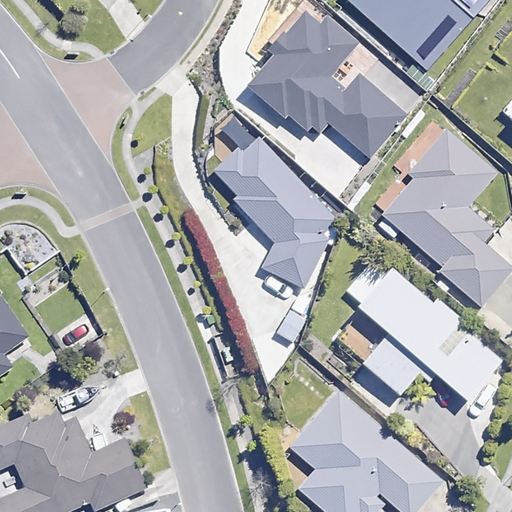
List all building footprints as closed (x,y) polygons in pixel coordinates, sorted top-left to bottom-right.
[(348,0),(426,65),(471,12),(456,0),(348,0)] [(456,0),(471,12),(481,0),(456,0)] [(308,13),(250,88),(289,117),(315,136),(326,121),(373,157),(410,109),(362,72),(347,91),(324,74),(348,44),(308,13)] [(511,103),(503,114),(511,121),(511,103)] [(375,207),(386,216),(378,226),(394,239),(402,230),(443,264),(439,269),(483,305),(511,270),(511,265),(483,242),(495,228),(469,207),(498,172),(436,119),(398,164),(406,171),(375,207)] [(262,267),(304,290),(331,241),(322,236),(337,222),(258,136),(237,155),(232,149),(212,167),(278,239),(262,267)] [(41,228),(10,250),(27,274),(58,252),(41,228)] [(390,266),(381,275),(374,269),(350,296),(357,302),(390,331),(364,360),(400,392),(419,371),(428,380),(436,371),(466,398),(503,357),(437,298),(433,304),(390,266)] [(28,337),(0,298),(0,376),(13,367),(4,355),(28,337)] [(102,333),(89,313),(56,335),(70,355),(102,333)] [(297,341),(282,331),(269,351),(284,361),(297,341)] [(415,511),(442,481),(336,393),(291,447),(315,467),(298,487),(327,511),(375,511),(385,500),(400,511),(415,511)] [(55,423),(51,414),(24,426),(19,416),(0,424),(0,467),(16,460),(28,487),(0,499),(0,511),(63,511),(90,500),(94,509),(145,487),(124,439),(92,453),(74,415),(55,423)]
